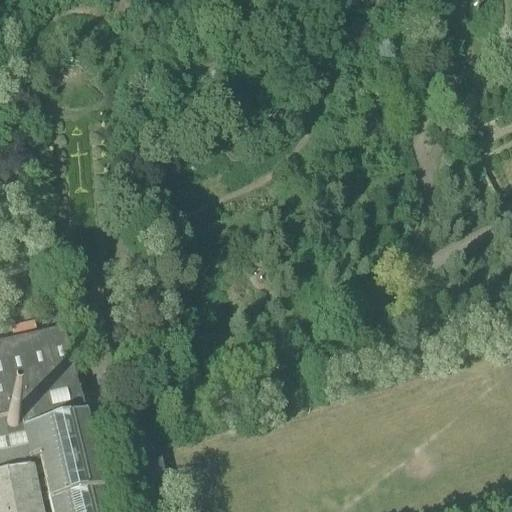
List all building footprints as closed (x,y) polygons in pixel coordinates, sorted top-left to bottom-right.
[(284,83),(299,86),(303,65),(289,62),(284,83)] [(259,118),(264,123),(271,117),(266,111),(259,118)] [(233,146),(253,134),(246,121),(225,134),(233,146)] [(0,477),(34,471),(32,462),(40,460),(52,511),(108,511),(86,417),(80,393),(79,393),(64,332),(0,347),(0,477)] [(160,461),(132,467),(140,503),(168,496),(160,461)] [(0,511),(42,511),(34,471),(0,477),(0,511)]
